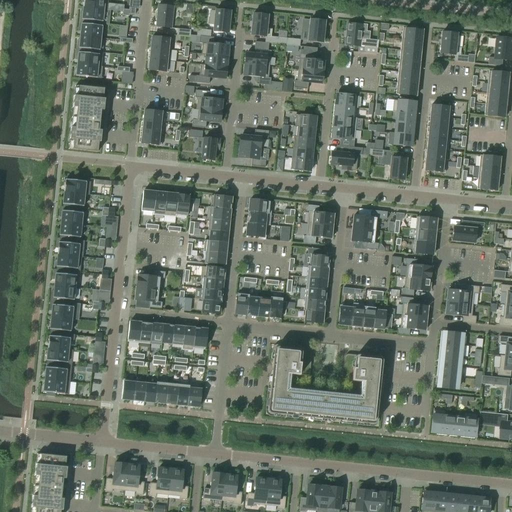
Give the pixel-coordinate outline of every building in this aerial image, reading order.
[(83,0),(83,8),(103,10),(107,10),(107,0),(83,0)] [(173,7),(158,5),(156,26),(171,28),(173,7)] [(82,20),(81,22),(102,24),(102,22),(103,21),(102,21),(103,10),(83,8),(82,19),(81,19),(81,20),(82,20)] [(213,25),(213,31),(228,33),(231,12),(215,10),(215,12),(210,11),(209,24),(213,25)] [(265,37),(265,43),(269,43),(285,45),(285,39),(271,37),(271,30),(267,29),(268,16),(252,14),(250,35),(265,37)] [(325,22),(309,20),(307,41),(323,43),(325,22)] [(102,26),(102,24),(81,22),(81,24),(81,25),(80,36),(100,38),(102,26)] [(363,53),(376,55),(378,41),(361,39),(362,26),(347,24),(345,45),(364,47),(363,53)] [(196,36),(200,36),(210,37),(211,31),(196,29),(196,36)] [(401,40),(421,42),(423,31),(402,29),(401,40)] [(454,62),(467,63),(468,57),(460,56),(461,48),(456,48),(457,35),(442,33),(439,54),(455,56),(454,62)] [(78,50),(99,52),(99,50),(100,50),(99,50),(100,38),(80,36),(79,48),(78,48),(79,49),(78,50)] [(201,54),(227,57),(228,46),(213,44),(213,38),(200,36),(199,43),(202,43),(201,54)] [(151,37),(150,48),(170,50),(172,39),(151,37)] [(488,58),(488,65),(501,66),(502,60),(510,61),(511,40),(496,38),(494,59),(488,58)] [(285,39),(285,45),(299,47),(300,40),(285,39)] [(421,42),(401,40),(400,51),(420,53),(421,42)] [(245,65),(269,67),(271,51),(268,50),(269,43),(255,42),(254,54),(246,53),(245,65)] [(300,50),(298,70),(322,72),(323,61),(316,60),(317,48),(303,47),(303,50),(300,50)] [(170,50),(150,48),(149,59),(169,61),(170,50)] [(78,53),(77,64),(101,67),(102,52),(99,52),(78,50),(78,53),(78,52),(78,53)] [(400,51),(399,62),(419,64),(420,53),(400,51)] [(200,65),(226,68),(227,57),(201,54),(201,55),(206,55),(205,65),(200,65)] [(169,61),(149,59),(148,70),(168,72),(169,61)] [(399,62),(398,73),(418,75),(419,64),(399,62)] [(102,67),(101,67),(77,64),(76,75),(75,75),(75,76),(101,78),(102,67)] [(225,79),(226,68),(200,65),(199,76),(196,76),(195,82),(209,84),(209,77),(225,79)] [(268,78),(269,67),(245,65),(244,76),(257,77),(256,84),(270,86),(270,78),(268,78)] [(321,84),(322,72),(298,70),(297,81),(294,81),(293,88),(307,89),(308,82),(321,84)] [(487,83),(507,85),(509,74),(488,72),(487,83)] [(417,86),(418,75),(398,73),(397,83),(417,86)] [(416,97),(417,86),(397,83),(396,94),(416,97)] [(486,94),(506,96),(507,85),(487,83),(486,94)] [(68,149),(97,152),(98,142),(100,142),(101,131),(98,131),(101,110),(103,111),(105,99),(103,99),(104,89),(75,86),(75,87),(79,87),(78,96),(74,96),(73,107),(77,108),(75,128),(71,128),(69,139),(73,140),(72,149),(68,148),(68,149)] [(196,109),(220,111),(221,100),(208,99),(209,92),(195,90),(194,98),(197,98),(196,109)] [(486,94),(485,105),(505,107),(506,96),(486,94)] [(336,95),(335,106),(357,108),(358,97),(336,95)] [(393,100),(392,111),(414,114),(415,103),(393,100)] [(504,118),(505,107),(485,105),(484,116),(504,118)] [(335,106),(334,117),(356,119),(356,118),(351,118),(352,108),(357,109),(357,108),(335,106)] [(430,117),(450,119),(451,108),(431,106),(430,117)] [(220,111),(196,109),(198,110),(197,120),(192,120),(191,127),(205,128),(206,121),(219,123),(220,111)] [(143,121),(163,123),(164,112),(144,110),(143,121)] [(413,124),(414,114),(392,111),(392,112),(397,112),(396,123),(413,124)] [(296,115),(295,126),(314,128),(316,117),(296,115)] [(334,117),(333,127),(355,130),(356,119),(334,117)] [(450,119),(430,117),(429,127),(449,130),(450,119)] [(261,130),(274,130),(274,119),(261,118),(261,130)] [(142,132),(162,135),(163,123),(143,121),(142,132)] [(396,123),(395,134),(412,135),(413,125),(396,123)] [(314,128),(295,126),(295,127),(297,127),(296,137),(294,136),(294,137),(313,139),(314,128)] [(354,141),(355,130),(333,127),(332,138),(354,141)] [(428,138),(448,141),(449,130),(429,127),(428,138)] [(202,138),(202,131),(189,130),(188,137),(202,138)] [(239,147),(261,149),(259,148),(260,138),(267,139),(268,131),(254,130),(254,137),(241,136),(239,147)] [(162,135),(142,132),(140,144),(161,146),(162,135)] [(412,135),(395,134),(393,145),(411,146),(412,135)] [(293,148),(312,150),(313,139),(294,137),(293,148)] [(201,160),(214,161),(215,149),(219,150),(220,140),(204,138),(201,160)] [(426,149),(447,151),(448,141),(428,138),(426,149)] [(261,149),(239,147),(238,158),(251,159),(251,166),(264,168),(265,161),(260,160),(261,149)] [(342,166),(341,170),(356,171),(357,155),(361,155),(362,148),(348,147),(348,154),(331,152),(330,164),(342,166)] [(297,149),(296,159),(311,161),(312,150),(293,148),(297,149)] [(426,149),(425,160),(445,162),(447,151),(426,149)] [(500,158),(480,156),(479,165),(499,168),(500,158)] [(406,160),(391,158),(388,179),(404,181),(406,160)] [(311,161),(296,159),(295,170),(310,172),(311,161)] [(444,173),(445,162),(425,160),(424,171),(444,173)] [(479,165),(478,177),(498,180),(499,168),(479,165)] [(64,192),(84,194),(89,195),(90,182),(76,181),(77,178),(68,177),(68,180),(65,180),(64,192)] [(496,191),(498,180),(478,177),(476,189),(496,191)] [(143,191),(141,211),(153,212),(152,215),(153,215),(155,192),(143,191)] [(63,204),(62,208),(82,210),(83,206),(84,194),(64,192),(63,204),(62,204),(63,204)] [(153,215),(164,216),(166,193),(155,192),(153,215)] [(177,194),(166,193),(164,216),(175,217),(177,194)] [(176,217),(176,215),(187,216),(188,212),(188,205),(189,199),(189,196),(177,194),(175,217),(176,217)] [(211,196),(210,207),(230,209),(231,198),(211,196)] [(248,212),(266,214),(271,215),(272,202),(249,200),(248,212)] [(308,212),(307,224),(332,227),(333,214),(318,213),(318,206),(306,205),(306,211),(308,212)] [(229,220),(230,209),(210,207),(207,207),(206,218),(229,220)] [(82,213),(82,210),(62,208),(62,211),(61,211),(62,212),(61,224),(81,226),(83,226),(85,213),(82,213)] [(353,216),(352,229),(374,231),(376,219),(386,220),(387,212),(369,210),(368,218),(353,216)] [(266,214),(248,212),(247,223),(265,225),(266,214)] [(207,229),(228,231),(229,220),(206,218),(206,220),(208,220),(207,229)] [(415,229),(435,231),(436,220),(416,218),(415,229)] [(267,225),(265,225),(247,223),(245,236),(266,238),(267,225)] [(482,224),(469,223),(469,229),(453,228),(452,241),(473,243),(475,230),(482,231),(482,224)] [(81,227),(81,226),(61,224),(59,235),(59,236),(59,238),(79,240),(80,237),(81,227)] [(331,239),(332,227),(307,224),(305,236),(303,236),(302,244),(314,245),(315,237),(331,239)] [(209,241),(227,243),(228,231),(207,229),(207,231),(210,231),(209,241)] [(373,243),(374,231),(352,229),(350,241),(366,243),(365,249),(377,250),(378,244),(373,243)] [(435,231),(415,229),(413,241),(434,243),(435,231)] [(57,254),(57,255),(81,257),(82,257),(84,241),(79,240),(59,238),(59,242),(58,242),(58,243),(57,254)] [(209,241),(204,240),(203,251),(226,254),(227,243),(209,241)] [(432,255),(434,243),(413,241),(412,253),(432,255)] [(320,250),(307,248),(307,255),(311,255),(310,267),(327,268),(329,257),(320,256),(320,250)] [(224,265),(226,254),(203,251),(203,252),(205,252),(204,263),(224,265)] [(79,273),(81,257),(57,255),(56,266),(56,267),(56,270),(76,272),(79,273)] [(406,265),(405,277),(430,280),(431,268),(416,266),(416,260),(404,259),(404,265),(406,265)] [(327,268),(310,267),(307,266),(306,277),(326,280),(327,268)] [(201,267),(200,278),(223,280),(224,269),(201,267)] [(54,286),(74,288),(77,288),(78,276),(76,275),(76,272),(56,270),(56,273),(55,273),(55,274),(54,286)] [(135,287),(158,290),(159,278),(164,278),(165,272),(153,271),(152,277),(137,275),(135,287)] [(305,289),(325,291),(326,280),(306,277),(305,289)] [(429,292),(430,280),(405,277),(403,289),(401,289),(401,295),(413,296),(413,290),(429,292)] [(223,280),(200,278),(202,279),(201,289),(221,292),(223,280)] [(505,293),(504,305),(511,305),(511,286),(500,285),(499,292),(505,293)] [(74,288),(54,286),(53,297),(53,298),(53,301),(73,303),(73,300),(74,299),(73,299),(74,288)] [(479,287),(466,286),(465,292),(447,290),(446,302),(472,305),(473,293),(478,294),(479,287)] [(158,290),(135,287),(134,300),(149,301),(149,307),(161,309),(161,302),(157,302),(158,290)] [(221,292),(201,289),(200,300),(202,300),(202,301),(220,303),(221,292)] [(305,289),(304,300),(324,302),(325,291),(305,289)] [(241,315),(246,315),(248,295),(237,294),(235,314),(237,314),(237,317),(240,317),(241,315)] [(248,295),(246,315),(257,317),(259,299),(259,296),(248,295)] [(280,314),(281,308),(282,302),(282,299),(270,297),(269,300),(268,318),(280,319),(280,314)] [(402,304),(401,316),(426,319),(427,306),(412,305),(412,299),(400,297),(400,304),(402,304)] [(259,299),(257,317),(268,318),(269,300),(259,299)] [(323,313),(324,302),(304,300),(303,311),(305,311),(323,313)] [(52,305),(51,317),(71,319),(72,307),(73,307),(72,307),(73,303),(53,301),(52,305)] [(220,303),(202,301),(201,312),(219,314),(220,303)] [(462,322),(475,324),(476,316),(471,316),(472,305),(446,302),(445,314),(463,316),(462,322)] [(338,325),(351,326),(352,308),(353,306),(340,305),(338,325)] [(511,305),(504,305),(503,317),(499,317),(499,318),(498,326),(511,327),(511,319),(511,318),(511,305)] [(363,307),(363,309),(361,327),(372,328),(374,308),(363,307)] [(363,309),(352,308),(351,326),(361,327),(363,309)] [(386,309),(374,308),(372,328),(383,330),(386,309)] [(322,324),(323,313),(305,311),(304,322),(322,324)] [(424,331),(426,319),(401,316),(399,328),(397,328),(397,334),(408,336),(409,330),(424,331)] [(70,331),(71,319),(51,317),(50,329),(49,329),(50,329),(50,332),(69,334),(70,331)] [(138,343),(140,322),(129,321),(127,342),(138,343)] [(138,343),(149,344),(151,323),(140,322),(138,343)] [(162,325),(151,323),(149,344),(160,345),(162,325)] [(171,344),(173,326),(162,325),(160,345),(161,345),(161,343),(171,344)] [(181,350),(182,350),(184,327),(173,326),(171,344),(181,345),(181,350)] [(193,346),(194,346),(195,328),(184,327),(182,350),(193,351),(193,348),(193,346)] [(206,329),(195,328),(194,346),(193,346),(193,348),(204,350),(206,329)] [(49,337),(48,348),(68,350),(69,340),(74,340),(74,335),(69,334),(50,332),(49,336),(49,337)] [(441,343),(462,345),(463,334),(443,332),(441,343)] [(505,356),(511,356),(511,344),(511,337),(499,336),(498,343),(506,344),(505,356)] [(95,341),(93,352),(103,353),(104,342),(101,342),(95,341)] [(462,345),(441,343),(440,354),(460,356),(462,345)] [(273,366),(274,366),(274,369),(274,372),(287,373),(287,374),(309,376),(311,355),(310,352),(308,350),(293,349),(278,347),(275,348),(273,351),(272,365),(273,366)] [(73,350),(68,350),(48,348),(47,360),(46,360),(46,361),(47,361),(46,364),(71,366),(73,350)] [(364,381),(377,382),(378,379),(378,377),(379,377),(380,376),(382,362),(381,359),(378,357),(363,356),(348,354),(345,355),(344,358),(342,380),(364,382),(364,381)] [(439,365),(459,367),(460,356),(440,354),(439,365)] [(511,356),(505,356),(500,355),(499,368),(498,368),(497,375),(510,377),(511,370),(511,356)] [(71,366),(46,364),(46,367),(45,368),(46,368),(45,380),(66,382),(69,382),(71,366)] [(459,367),(439,365),(438,376),(458,378),(459,367)] [(273,372),(272,372),(271,372),(271,373),(269,390),(285,392),(287,374),(287,373),(274,372),(273,372)] [(458,378),(438,376),(437,387),(457,389),(458,378)] [(495,385),(495,377),(482,376),(481,384),(495,385)] [(132,400),(134,380),(123,379),(121,399),(132,400)] [(46,392),(46,395),(54,396),(54,393),(68,394),(69,382),(45,380),(43,391),(43,392),(46,392)] [(134,380),(132,400),(143,401),(145,383),(135,382),(136,380),(134,380)] [(378,401),(380,384),(379,383),(378,383),(378,382),(377,382),(364,381),(364,382),(362,399),(378,401)] [(143,401),(154,403),(156,382),(156,385),(145,383),(143,401)] [(167,383),(156,382),(154,403),(165,404),(167,383)] [(165,404),(176,405),(179,382),(178,382),(178,384),(167,383),(165,404)] [(190,383),(179,382),(176,405),(187,406),(190,386),(189,386),(190,383)] [(201,387),(190,386),(187,406),(199,407),(201,387)] [(288,392),(285,392),(269,390),(267,409),(268,411),(269,413),(271,414),(285,415),(288,392)] [(307,394),(288,392),(285,415),(305,417),(307,394)] [(321,419),(324,396),(307,394),(305,417),(321,419)] [(324,396),(321,419),(338,421),(340,397),(324,396)] [(340,397),(338,421),(357,423),(359,399),(340,397)] [(357,423),(371,424),(373,424),(375,422),(376,420),(378,401),(362,399),(359,399),(357,423)] [(442,433),(444,411),(433,410),(430,432),(442,433)] [(444,411),(442,433),(452,434),(454,417),(444,416),(444,411)] [(454,417),(452,434),(463,435),(466,414),(465,413),(465,418),(454,417)] [(485,420),(494,421),(495,414),(486,413),(485,420)] [(466,414),(463,435),(474,437),(477,415),(466,414)] [(511,422),(501,422),(497,421),(496,427),(500,427),(499,438),(511,439),(511,422)] [(59,511),(60,510),(62,510),(63,499),(60,498),(62,478),(65,479),(66,467),(64,467),(65,457),(36,454),(36,455),(40,455),(39,464),(35,464),(34,475),(38,476),(36,496),(32,496),(31,507),(35,507),(34,511),(59,511)] [(124,490),(126,472),(127,464),(114,463),(113,472),(112,479),(106,479),(105,491),(112,492),(112,489),(124,490)] [(127,464),(126,472),(124,490),(136,492),(135,494),(142,495),(144,482),(137,482),(138,472),(139,466),(136,466),(136,464),(129,463),(129,465),(127,465),(127,464)] [(170,472),(170,469),(158,468),(157,472),(156,484),(150,483),(149,496),(156,497),(156,494),(168,495),(170,472)] [(181,486),(183,472),(183,470),(180,470),(180,468),(173,468),(173,469),(170,469),(170,472),(168,495),(179,496),(179,499),(186,500),(188,487),(181,486)] [(221,501),(224,474),(212,473),(210,489),(204,489),(202,501),(210,502),(210,499),(221,501)] [(224,474),(221,501),(233,502),(233,504),(240,505),(241,492),(235,492),(236,476),(234,476),(234,474),(227,473),(226,475),(224,475),(225,474),(224,474)] [(254,504),(265,505),(268,479),(256,478),(254,494),(247,493),(246,506),(253,507),(254,504)] [(270,479),(268,479),(265,505),(277,506),(277,509),(284,510),(285,497),(279,496),(280,481),(277,480),(278,479),(270,478),(270,479)] [(316,511),(319,486),(308,485),(306,498),(300,497),(299,511),(305,511),(306,510),(316,511)] [(327,511),(330,488),(319,486),(316,511),(317,511),(317,506),(327,507),(326,511),(327,511)] [(338,511),(341,489),(330,488),(327,511),(338,511)] [(365,511),(368,491),(357,490),(356,503),(349,502),(348,511),(365,511)] [(365,511),(376,511),(379,493),(368,491),(365,511)] [(432,511),(434,493),(423,492),(421,511),(432,511)] [(379,493),(376,511),(394,511),(395,507),(389,507),(390,494),(379,493)] [(443,511),(445,494),(434,493),(432,511),(443,511)] [(454,511),(456,496),(445,494),(443,511),(444,511),(448,511),(454,511)] [(454,511),(465,511),(467,497),(456,496),(454,511)] [(476,511),(478,498),(467,497),(465,511),(476,511)] [(478,498),(476,511),(487,511),(489,499),(478,498)]
